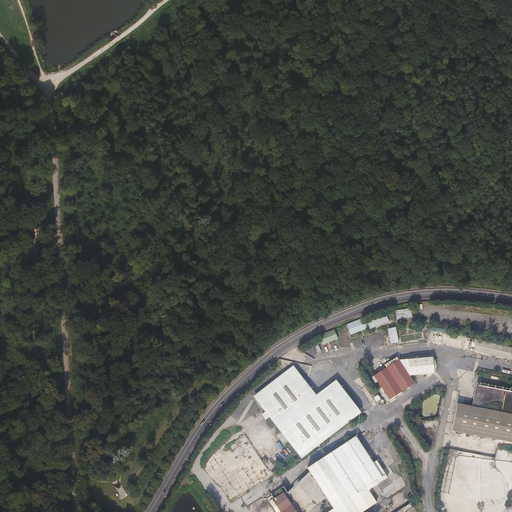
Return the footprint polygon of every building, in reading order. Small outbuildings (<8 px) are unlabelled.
[(390,321),(412,318),(411,308),(395,310),(395,314),(389,315),(390,321)] [(383,313),(367,319),(371,328),(387,322),(383,313)] [(368,328),(364,319),(347,326),(350,335),(368,328)] [(340,342),(348,340),(346,327),(337,329),(340,342)] [(395,328),(387,330),(389,345),(398,343),(395,328)] [(406,328),(398,330),(401,343),(422,339),(421,331),(415,333),(414,329),(407,331),(406,328)] [(322,346),(338,339),(334,330),(318,337),(322,346)] [(468,351),(511,359),(511,355),(511,347),(480,342),(480,343),(469,341),(468,351)] [(432,358),(406,360),(407,373),(409,376),(433,374),(432,358)] [(398,360),(372,377),(388,401),(414,384),(409,376),(407,373),(398,360)] [(294,367),(253,398),(302,460),(361,413),(336,381),(317,396),(294,367)] [(471,407),(456,405),(450,433),(511,444),(511,393),(475,386),(471,407)] [(354,437),(307,469),(335,511),(363,511),(376,504),(368,491),(384,481),(354,437)] [(118,498),(125,497),(123,487),(116,488),(118,498)] [(296,511),(283,493),(269,502),(276,511),(296,511)]
